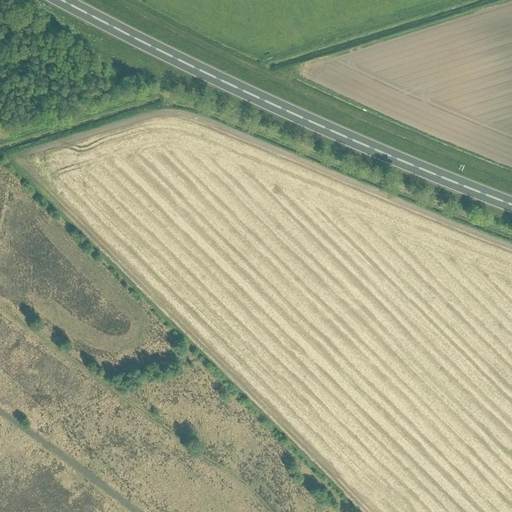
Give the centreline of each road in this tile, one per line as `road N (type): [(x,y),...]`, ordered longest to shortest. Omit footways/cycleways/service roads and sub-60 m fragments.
road 1 (trunk): [(511,204),(320,126),(60,0)]
road 2 (track): [(0,304),(236,478),(269,511)]
